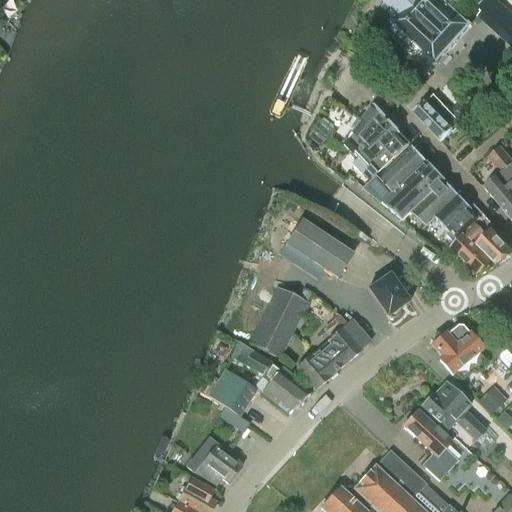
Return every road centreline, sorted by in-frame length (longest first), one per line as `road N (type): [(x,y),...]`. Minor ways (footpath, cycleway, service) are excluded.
road 1 (tertiary): [(227,511),(319,404),(464,299)]
road 2 (tertiary): [(464,299),(362,219)]
